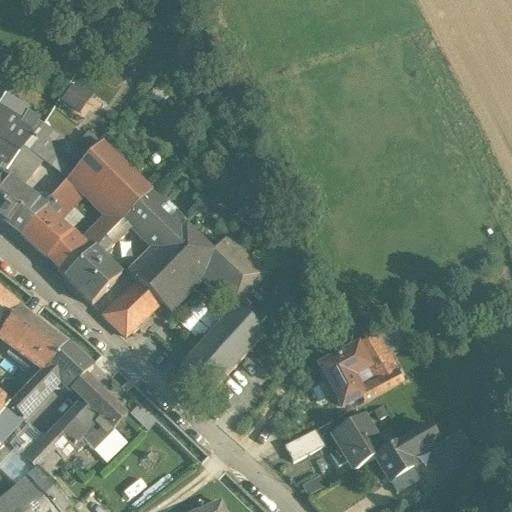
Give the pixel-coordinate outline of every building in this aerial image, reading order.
[(162,82),(149,97),(159,105),(172,90),(162,82)] [(81,112),(91,97),(75,87),(65,102),(81,112)] [(6,115),(21,125),(31,109),(7,94),(0,104),(0,106),(8,111),(6,115)] [(0,106),(0,123),(6,115),(8,111),(0,106)] [(21,125),(6,115),(0,123),(0,139),(18,152),(20,153),(23,149),(36,134),(21,125)] [(86,161),(42,125),(36,134),(23,149),(39,161),(38,163),(56,178),(56,177),(64,184),(73,175),(86,161)] [(0,139),(0,179),(1,177),(2,177),(18,152),(0,139)] [(149,195),(100,147),(86,161),(73,175),(112,214),(121,224),(149,195)] [(20,191),(1,177),(0,179),(0,221),(10,229),(20,239),(34,222),(32,220),(33,219),(12,202),(20,191)] [(42,209),(20,191),(12,202),(33,219),(42,209)] [(70,209),(55,195),(48,202),(52,205),(44,213),(57,225),(70,209)] [(121,224),(120,225),(129,233),(151,255),(155,258),(152,261),(133,281),(136,285),(147,294),(160,307),(164,310),(193,276),(195,274),(212,256),(250,292),(265,276),(226,239),(211,255),(149,195),(121,224)] [(34,222),(20,239),(45,261),(67,239),(70,237),(57,225),(44,213),(43,213),(34,222)] [(77,249),(56,271),(64,280),(86,258),(87,259),(120,225),(121,224),(112,214),(77,249)] [(120,225),(87,259),(86,258),(64,280),(90,307),(120,279),(101,259),(116,244),(126,236),(129,233),(120,225)] [(67,239),(45,261),(56,271),(77,249),(67,239)] [(250,292),(212,256),(195,274),(216,295),(231,312),(234,309),(250,292)] [(147,294),(136,285),(128,294),(138,303),(147,294)] [(138,303),(128,294),(103,320),(123,339),(124,338),(130,336),(160,307),(147,294),(138,303)] [(19,311),(0,296),(0,336),(1,336),(19,311)] [(206,340),(178,371),(179,372),(211,402),(263,343),(264,338),(234,309),(231,312),(206,340)] [(66,347),(19,311),(1,336),(13,346),(6,355),(36,377),(40,374),(42,375),(46,371),(66,347)] [(376,365),(365,345),(352,353),(353,356),(363,373),(376,365)] [(66,347),(46,371),(42,375),(54,387),(59,382),(70,392),(84,378),(91,370),(66,347)] [(353,356),(321,373),(341,411),(358,402),(359,401),(357,399),(348,381),(363,373),(353,356)] [(376,365),(363,373),(373,390),(357,399),(359,401),(358,402),(362,410),(401,389),(402,388),(387,359),(376,365)] [(13,402),(9,406),(9,405),(0,415),(0,442),(10,432),(22,420),(54,387),(42,375),(40,374),(13,402)] [(84,378),(70,392),(82,404),(96,390),(84,378)] [(126,419),(96,390),(82,404),(79,408),(84,412),(72,424),(83,435),(73,445),(71,447),(77,452),(85,444),(92,452),(126,419)] [(0,415),(9,405),(6,403),(0,396),(0,415)] [(129,415),(146,428),(153,419),(136,406),(129,415)] [(72,424),(67,419),(56,430),(73,445),(83,435),(72,424)] [(10,432),(0,442),(0,470),(17,487),(36,471),(53,452),(54,452),(45,443),(22,420),(10,432)] [(363,423),(332,441),(353,476),(374,463),(383,457),(363,423)] [(73,445),(56,430),(45,443),(54,452),(53,452),(59,458),(71,447),(73,445)] [(316,433),(284,450),(292,466),(324,449),(316,433)] [(383,457),(374,463),(388,486),(411,472),(407,465),(434,448),(424,433),(383,457)] [(459,474),(442,448),(431,456),(447,481),(459,474)] [(17,487),(17,488),(0,502),(0,511),(68,511),(70,510),(36,471),(17,487)] [(411,472),(388,486),(395,498),(418,483),(411,472)] [(423,495),(417,501),(423,507),(428,500),(423,495)]
